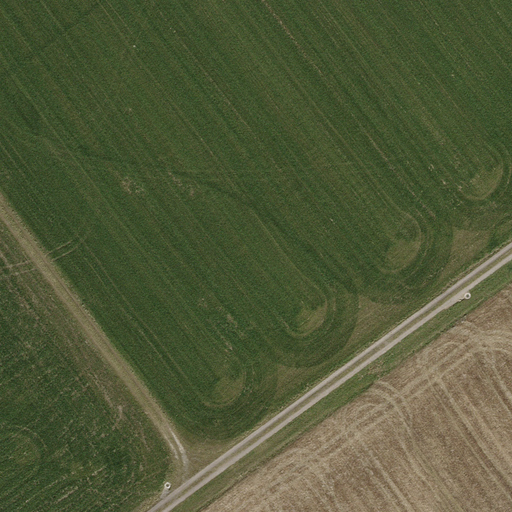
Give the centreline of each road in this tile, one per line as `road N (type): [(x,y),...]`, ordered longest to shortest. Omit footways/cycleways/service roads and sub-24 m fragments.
road 1 (track): [(511,240),(144,511)]
road 2 (track): [(0,172),(217,457)]
